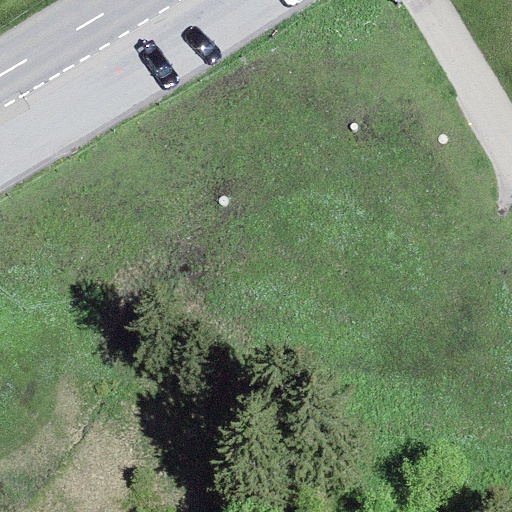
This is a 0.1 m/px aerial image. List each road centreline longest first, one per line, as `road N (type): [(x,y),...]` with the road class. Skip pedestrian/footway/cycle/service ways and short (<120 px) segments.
road 1 (track): [(423,0),(511,152)]
road 2 (secondary): [(0,77),(128,0)]
